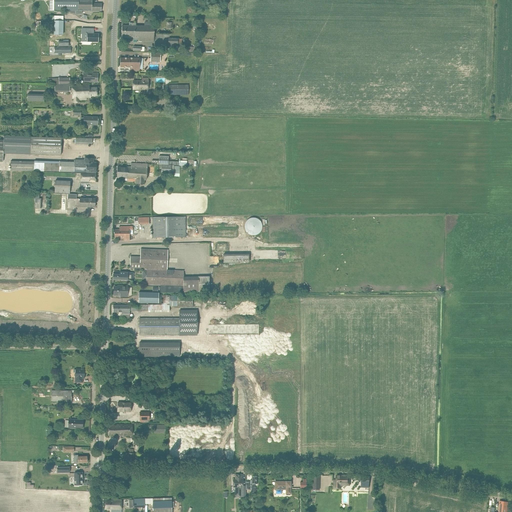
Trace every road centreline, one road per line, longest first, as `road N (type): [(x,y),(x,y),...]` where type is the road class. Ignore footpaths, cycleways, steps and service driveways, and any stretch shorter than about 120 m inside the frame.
road 1 (unclassified): [(511,498),(374,471),(100,471)]
road 2 (tertiary): [(104,348),(111,155)]
road 3 (residential): [(95,347),(101,155)]
road 4 (tertiary): [(111,155),(116,0)]
road 5 (residential): [(101,155),(105,0)]
road 6 (residential): [(100,471),(92,471),(95,347)]
road 7 (tertiary): [(100,471),(104,348)]
